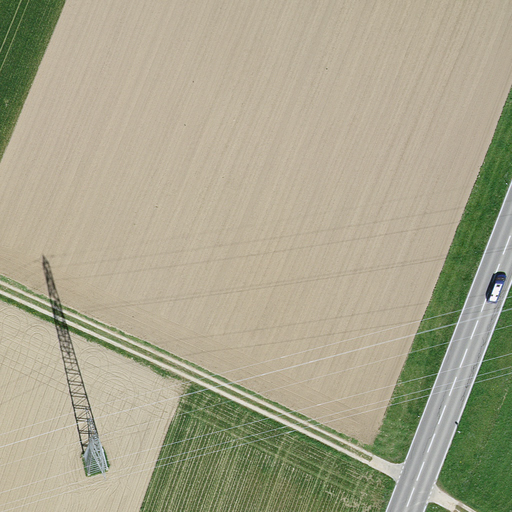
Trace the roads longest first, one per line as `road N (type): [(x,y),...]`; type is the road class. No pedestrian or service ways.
road 1 (track): [(416,482),(0,285)]
road 2 (primary): [(405,511),(511,232)]
